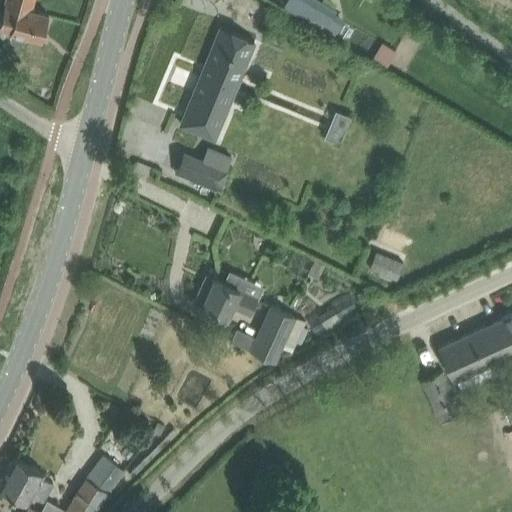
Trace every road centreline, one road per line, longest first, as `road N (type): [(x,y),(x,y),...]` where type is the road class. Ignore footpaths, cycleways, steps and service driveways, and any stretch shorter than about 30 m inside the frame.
road 1 (unclassified): [(139,511),(284,383),(511,275)]
road 2 (tertiary): [(0,403),(49,276),(83,152)]
road 3 (tertiary): [(83,152),(124,0)]
